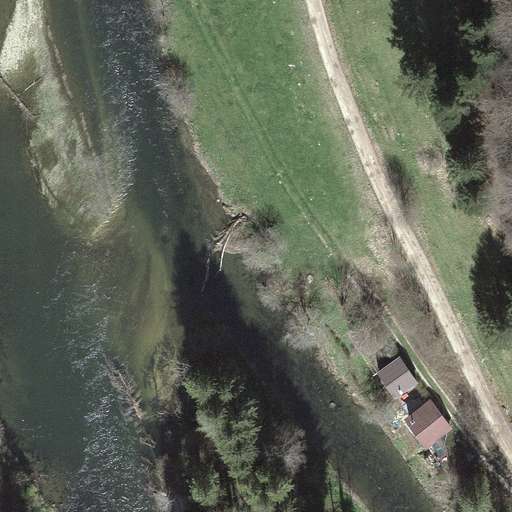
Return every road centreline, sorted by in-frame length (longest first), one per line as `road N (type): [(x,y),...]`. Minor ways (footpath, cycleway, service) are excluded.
road 1 (track): [(511,453),(369,165),(311,0)]
road 2 (track): [(382,313),(469,439),(511,484)]
